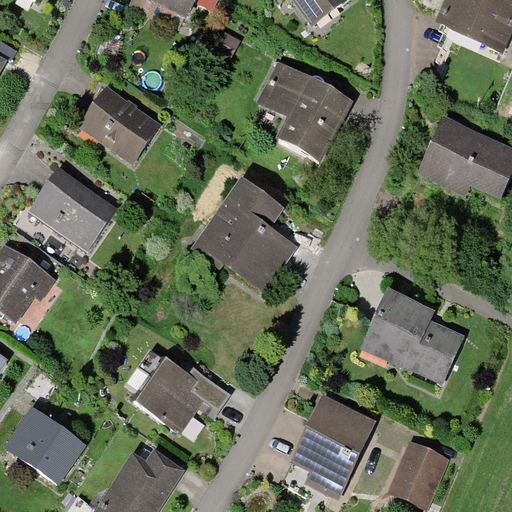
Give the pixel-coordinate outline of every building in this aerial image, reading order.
[(207,0),(145,0),(142,7),(193,30),(207,0)] [(292,0),(318,33),(361,0),(292,0)] [(511,43),(511,0),(456,0),(441,31),(506,58),(511,43)] [(244,46),(228,38),(219,55),(233,63),(244,46)] [(0,82),(9,67),(0,61),(0,82)] [(360,107),(283,69),(260,110),(296,128),(285,146),(329,170),(360,107)] [(134,166),(163,125),(108,87),(79,128),(134,166)] [(511,195),(511,147),(452,121),(425,183),(471,203),(476,192),(507,205),(511,195)] [(86,253),(117,209),(59,168),(27,212),(86,253)] [(284,209),(239,178),(195,243),(265,291),(297,243),(272,226),(284,209)] [(0,311),(17,323),(35,298),(41,303),(58,279),(5,241),(0,248),(0,311)] [(436,310),(389,289),(361,350),(441,387),(465,335),(432,320),(436,310)] [(191,372),(167,355),(134,402),(182,435),(200,409),(216,420),(233,396),(193,369),(191,372)] [(339,502),(376,424),(323,400),(293,465),(310,473),(304,486),(339,502)] [(87,445),(33,408),(5,449),(59,486),(87,445)] [(429,511),(454,459),(414,441),(389,496),(425,511),(429,511)] [(146,461),(134,453),(95,511),(162,511),(190,470),(155,447),(146,461)]
